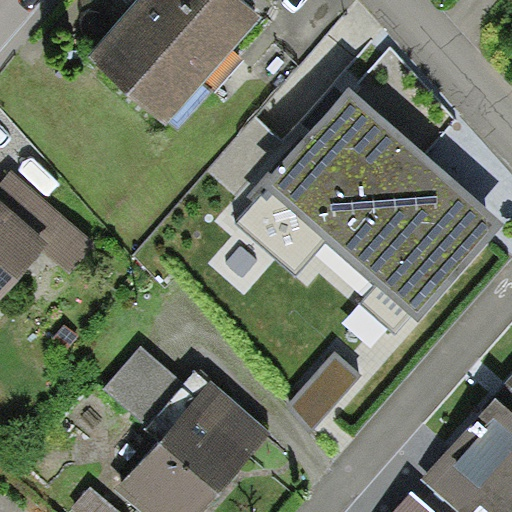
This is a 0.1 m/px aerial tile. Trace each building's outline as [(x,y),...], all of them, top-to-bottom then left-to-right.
[(245,17),(225,0),(144,0),(91,62),(156,119),(245,17)] [(479,234),(332,103),(249,196),(396,327),(479,234)] [(0,186),(0,228),(26,250),(63,280),(84,254),(0,186)] [(0,281),(26,250),(0,228),(0,281)] [(323,361),(281,410),(306,431),(347,382),(323,361)] [(511,380),(484,411),(511,435),(511,380)] [(197,397),(107,496),(124,511),(191,511),(251,446),(197,397)] [(511,511),(511,435),(484,411),(416,486),(445,511),(511,511)]
